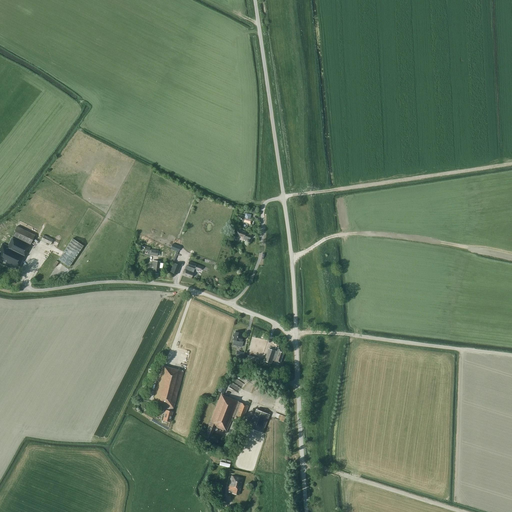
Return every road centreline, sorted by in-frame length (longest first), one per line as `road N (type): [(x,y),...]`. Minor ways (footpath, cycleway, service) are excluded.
road 1 (residential): [(231,304),(138,282),(21,291)]
road 2 (unclassified): [(283,197),(254,0)]
road 3 (unclassified): [(306,511),(295,334)]
road 4 (unknown): [(295,334),(453,349)]
road 5 (unclassified): [(295,334),(283,197)]
road 6 (residential): [(231,304),(259,259),(262,205),(283,197)]
